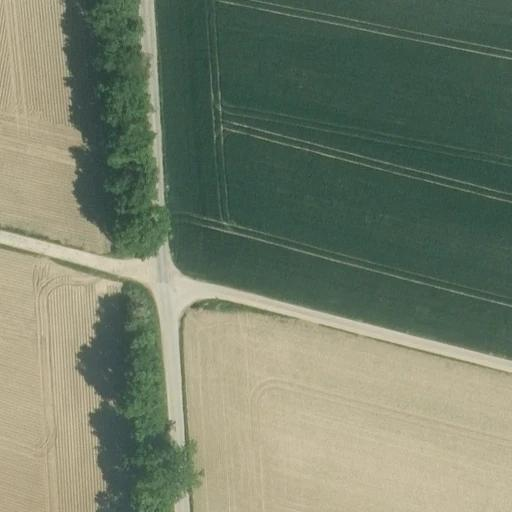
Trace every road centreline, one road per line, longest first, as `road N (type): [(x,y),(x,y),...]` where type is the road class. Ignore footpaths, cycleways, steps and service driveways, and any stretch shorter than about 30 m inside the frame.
road 1 (unclassified): [(163,278),(511,366)]
road 2 (residential): [(141,0),(163,278)]
road 3 (unclassified): [(163,278),(179,511)]
road 4 (track): [(163,278),(0,238)]
